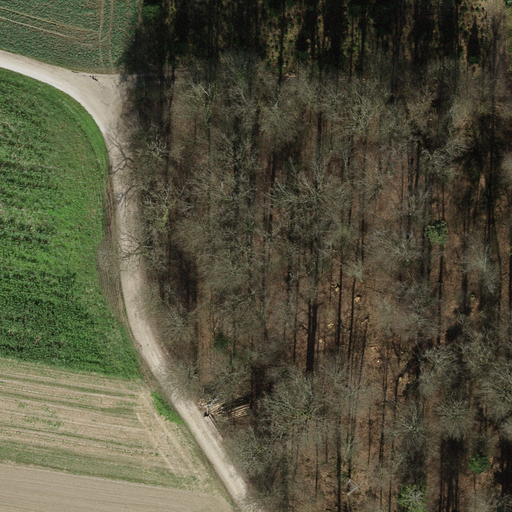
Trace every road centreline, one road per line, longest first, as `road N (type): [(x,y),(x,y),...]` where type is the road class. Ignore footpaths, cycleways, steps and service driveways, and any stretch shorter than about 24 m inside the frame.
road 1 (track): [(256,511),(151,348),(117,129),(72,78),(0,52)]
road 2 (track): [(72,78),(255,61),(511,90)]
